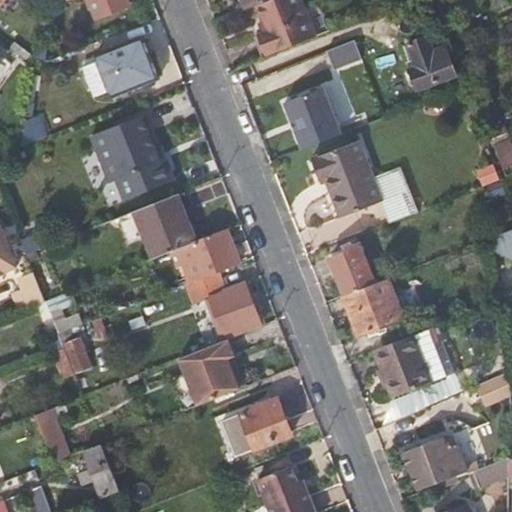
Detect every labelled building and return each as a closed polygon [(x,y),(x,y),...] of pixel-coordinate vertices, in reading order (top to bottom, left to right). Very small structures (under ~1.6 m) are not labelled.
[(128,1),(127,0),(88,0),(94,15),(128,1)] [(266,0),(259,3),(264,16),(270,29),(264,32),(259,34),(267,55),(317,35),(302,0),(266,0)] [(258,19),(264,32),(270,29),(264,16),(258,19)] [(415,65),(410,68),(418,89),(456,74),(446,44),(433,48),(428,35),(408,43),(415,65)] [(95,97),(109,91),(111,95),(158,76),(144,38),(96,57),(97,60),(82,66),(95,97)] [(363,57),(355,38),(327,49),(334,68),(363,57)] [(296,131),(302,147),(341,132),(323,86),(284,101),(291,117),(293,116),(299,131),(296,131)] [(482,121),(494,116),(486,94),(473,100),(481,121),(482,121)] [(142,116),(92,135),(109,180),(116,177),(124,199),(174,179),(165,157),(159,159),(142,116)] [(503,167),(511,164),(511,141),(509,135),(506,126),(490,132),(493,141),(503,167)] [(359,140),(313,159),(322,181),(327,180),(341,216),(382,198),(359,140)] [(495,166),(481,171),(486,185),(500,179),(495,166)] [(486,186),(491,199),(505,194),(500,180),(486,186)] [(382,198),(391,222),(418,212),(409,188),(382,198)] [(134,210),(153,259),(170,252),(197,242),(198,241),(179,192),(134,210)] [(1,225),(0,225),(0,276),(5,274),(5,273),(17,267),(1,225)] [(228,229),(198,241),(197,242),(170,252),(176,269),(184,266),(190,282),(210,274),(219,271),(241,262),(228,229)] [(492,250),(511,260),(511,229),(490,238),(492,250)] [(327,256),(343,296),(376,283),(360,243),(327,256)] [(263,323),(247,280),(226,288),(219,271),(210,274),(190,282),(187,283),(195,304),(210,298),(220,324),(223,323),(228,337),(263,323)] [(35,306),(46,301),(34,272),(21,278),(26,288),(12,294),(20,312),(35,306)] [(403,318),(388,278),(376,283),(343,296),(359,335),(403,318)] [(35,306),(53,352),(64,347),(46,301),(35,306)] [(62,306),(50,311),(59,333),(69,329),(84,323),(79,313),(66,318),(62,306)] [(442,324),(428,329),(434,344),(448,339),(442,324)] [(73,341),(69,329),(61,333),(65,344),(66,344),(73,341)] [(434,344),(428,329),(413,335),(431,381),(446,375),(434,344)] [(396,395),(431,381),(413,335),(377,349),(396,395)] [(91,366),(80,338),(73,341),(66,344),(77,372),(91,366)] [(179,359),(197,406),(234,392),(227,372),(222,361),(227,359),(234,356),(227,340),(179,359)] [(74,374),(64,347),(53,352),(52,352),(63,379),(74,374)] [(231,370),(227,359),(222,361),(227,372),(231,370)] [(511,372),(477,387),(486,407),(510,397),(511,372)] [(63,449),(98,435),(91,417),(84,397),(48,411),(63,449)] [(293,432),(280,398),(223,420),(236,455),(293,432)] [(103,412),(91,417),(98,435),(113,430),(108,418),(106,419),(103,412)] [(454,435),(445,438),(450,450),(459,446),(454,435)] [(444,436),(405,451),(419,490),(468,470),(459,446),(450,450),(445,438),(444,436)] [(85,451),(103,498),(120,491),(101,444),(85,451)] [(482,489),(507,479),(507,478),(508,468),(508,458),(475,471),(482,489)] [(265,503),(268,511),(316,511),(308,489),(301,491),(291,465),(256,479),(265,503)] [(90,469),(79,472),(83,485),(94,481),(90,469)] [(0,500),(0,511),(9,511),(4,499),(0,500)] [(252,511),(268,511),(265,503),(251,509),(252,511)]
